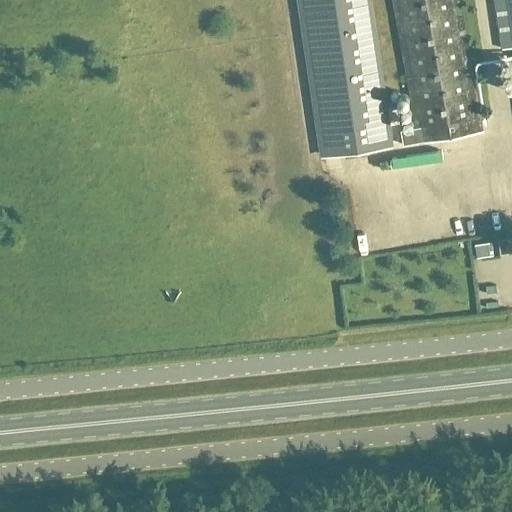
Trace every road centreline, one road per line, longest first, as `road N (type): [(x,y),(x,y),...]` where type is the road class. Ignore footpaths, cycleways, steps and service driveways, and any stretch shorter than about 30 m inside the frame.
road 1 (unclassified): [(0,393),(511,341)]
road 2 (unclassified): [(511,425),(0,477)]
road 3 (primary): [(511,381),(0,433)]
